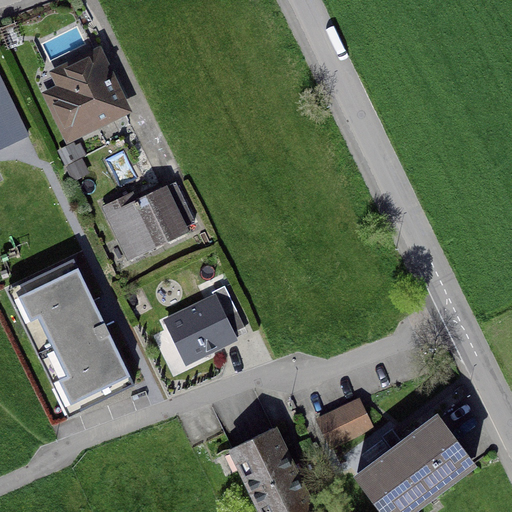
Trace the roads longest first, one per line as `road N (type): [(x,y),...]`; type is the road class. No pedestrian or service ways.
road 1 (residential): [(0,478),(241,383),(321,373),(457,318)]
road 2 (residential): [(457,318),(295,0)]
road 3 (residential): [(511,441),(457,318)]
